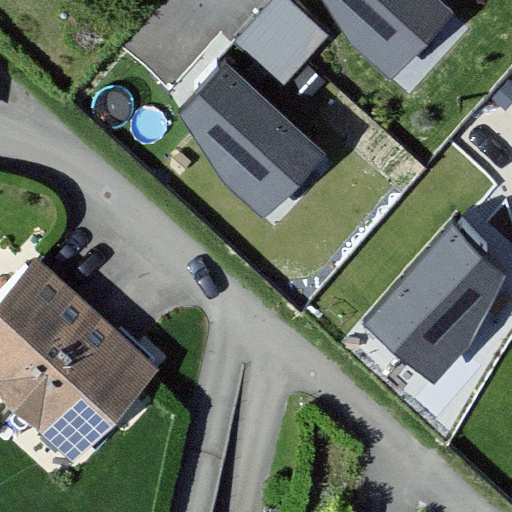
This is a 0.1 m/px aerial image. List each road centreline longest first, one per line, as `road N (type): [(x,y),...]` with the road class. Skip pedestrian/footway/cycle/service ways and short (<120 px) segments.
road 1 (residential): [(231,297),(474,511)]
road 2 (residential): [(0,133),(32,139),(99,179),(231,297)]
road 3 (residential): [(231,297),(195,511)]
